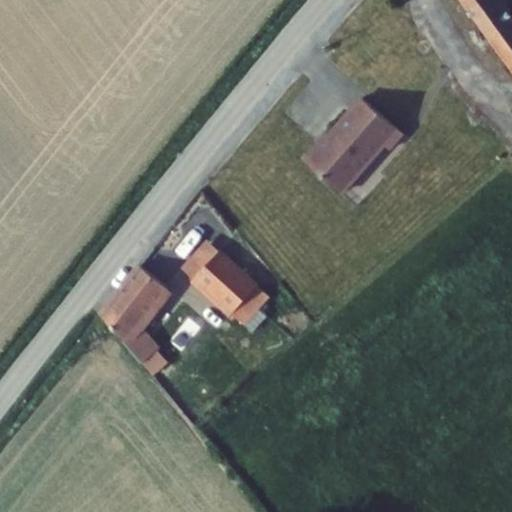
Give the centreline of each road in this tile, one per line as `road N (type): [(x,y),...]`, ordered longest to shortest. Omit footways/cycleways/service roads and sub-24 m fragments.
road 1 (residential): [(323,0),(0,402)]
road 2 (track): [(511,137),(402,0)]
